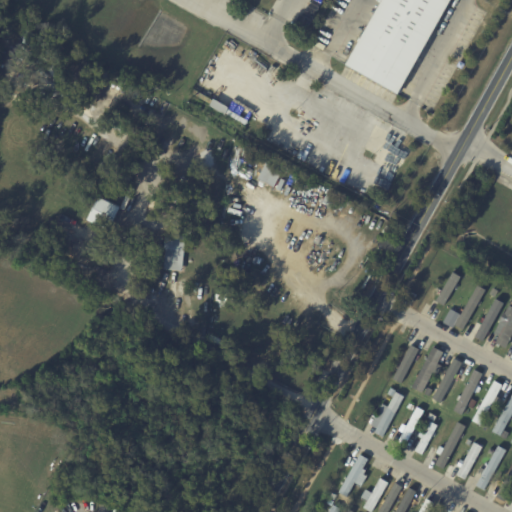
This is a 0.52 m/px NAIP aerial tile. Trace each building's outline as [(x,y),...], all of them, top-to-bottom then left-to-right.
[(449,0),(399,92),(398,94),(346,65),(382,0),(449,0)] [(72,70),(66,81),(56,75),(62,65),(72,70)] [(250,122),(248,126),(229,115),(228,116),(213,107),(217,100),(233,109),(232,111),(250,122)] [(257,180),(273,187),(280,170),(264,162),(257,180)] [(121,206),(111,227),(89,217),(99,196),(121,206)] [(178,207),(170,217),(159,209),(167,199),(178,207)] [(184,238),(181,272),(163,271),(166,237),(184,238)] [(464,274),(460,280),(455,277),(459,271),(464,274)] [(458,283),(444,310),(437,307),(440,301),(435,299),(439,291),(444,294),(452,279),(458,283)] [(485,287),(464,327),(455,322),(461,311),(457,309),(464,296),(469,299),(477,283),(485,287)] [(406,289),(414,294),(408,305),(399,300),(406,289)] [(244,314),(255,296),(261,299),(250,318),(244,314)] [(503,302),(481,341),(473,336),(495,297),(503,302)] [(511,308),(511,332),(507,342),(510,343),(507,348),(495,342),(498,336),(493,333),(507,306),(511,308)] [(452,327),(458,313),(448,309),(442,323),(452,327)] [(413,347),(417,348),(413,356),(418,359),(415,366),(410,363),(399,383),(392,379),(410,345),(413,347)] [(440,352),(442,353),(420,393),(410,388),(433,348),(440,352)] [(461,363),(455,374),(460,377),(450,396),(445,394),(439,404),(432,400),(454,359),(461,363)] [(482,375),(462,415),(453,411),(458,401),(454,399),(457,393),(461,395),(474,370),(482,375)] [(480,426),(472,422),(493,382),(501,386),(480,426)] [(505,388),(510,391),(505,401),(497,397),(502,387),(505,388)] [(374,433),(371,432),(373,428),(368,425),(379,403),(385,406),(392,391),(401,396),(380,437),(374,433)] [(511,414),(500,437),(492,432),(511,395),(511,414)] [(500,399),(502,401),(500,406),(493,403),(496,397),(500,399)] [(424,411),(405,446),(398,443),(403,434),(395,430),(397,427),(398,427),(403,419),(409,422),(417,407),(424,411)] [(457,436),(453,444),(447,440),(434,464),(426,459),(447,419),(455,423),(450,433),(457,436)] [(436,425),(421,455),(414,451),(428,421),(436,425)] [(434,464),(444,469),(462,425),(453,421),(439,455),(438,455),(434,464)] [(482,448),(465,480),(457,476),(474,443),(482,448)] [(506,451),(483,490),(476,486),(483,475),(477,472),(482,464),(487,467),(498,447),(506,451)] [(359,456),(366,460),(361,470),(365,472),(362,476),(366,478),(361,487),(354,483),(345,499),(337,494),(358,455),(359,456)] [(511,483),(502,501),(495,497),(498,491),(493,489),(496,483),(502,486),(511,466),(511,483)] [(386,484),(374,504),(375,505),(371,511),(369,511),(360,507),(365,499),(359,496),(363,489),(369,493),(377,478),(386,484)] [(396,483),(404,488),(402,490),(401,489),(399,493),(402,495),(398,503),(394,501),(388,511),(378,511),(377,511),(393,482),(396,483)] [(418,489),(406,511),(395,511),(410,484),(418,489)] [(424,502),(431,506),(427,511),(417,511),(423,501),(424,502)]
